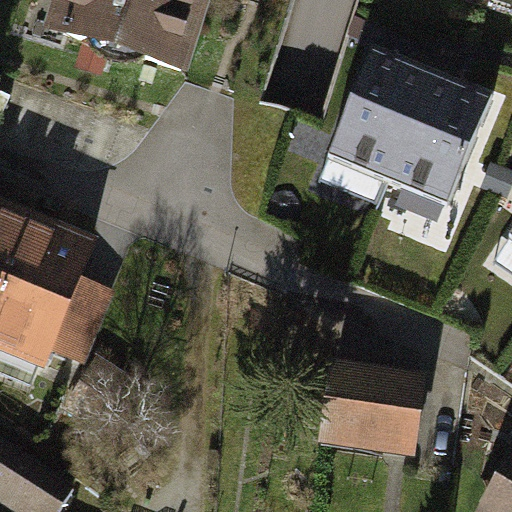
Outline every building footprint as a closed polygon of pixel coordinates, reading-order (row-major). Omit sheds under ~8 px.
[(63,0),(53,36),(197,78),(220,0),(63,0)] [(491,98),(372,49),(326,161),(444,210),(491,98)] [(511,176),(493,169),(483,194),(511,205),(511,202),(511,176)] [(91,251),(0,214),(0,343),(46,362),(52,348),(85,362),(112,296),(78,282),(91,251)] [(425,393),(332,379),(320,463),(412,477),(425,393)] [(0,487),(37,511),(59,511),(73,492),(0,445),(0,487)] [(511,511),(511,470),(489,511),(511,511)]
